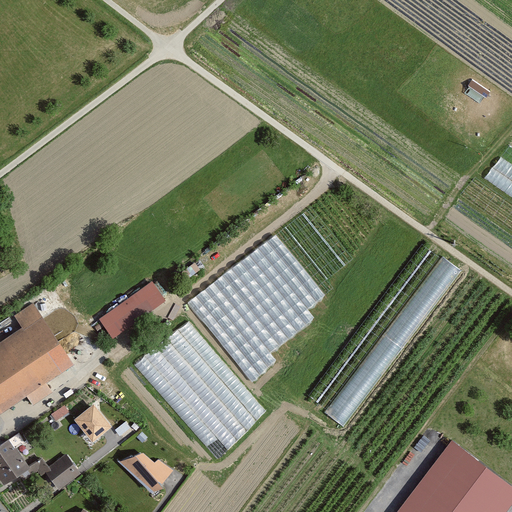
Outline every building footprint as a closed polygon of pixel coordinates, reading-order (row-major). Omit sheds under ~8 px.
[(153,280),(97,315),(109,335),(166,300),(153,280)] [(74,362),(35,304),(17,316),(25,328),(0,344),(0,412),(26,395),(32,405),(53,391),(46,381),(74,362)] [(295,362),(310,346),(303,340),(289,356),(295,362)] [(347,423),(359,396),(342,388),(330,415),(347,423)] [(57,418),(71,410),(67,404),(53,412),(57,418)] [(111,427),(93,406),(76,420),(93,441),(111,427)] [(26,445),(19,435),(0,447),(0,479),(5,487),(30,470),(17,451),(26,445)] [(506,511),(511,505),(511,486),(454,443),(401,511),(506,511)] [(165,483),(174,471),(159,459),(156,463),(144,453),(121,462),(154,492),(166,488),(169,487),(165,483)] [(79,474),(65,457),(46,472),(56,485),(60,490),(79,474)]
